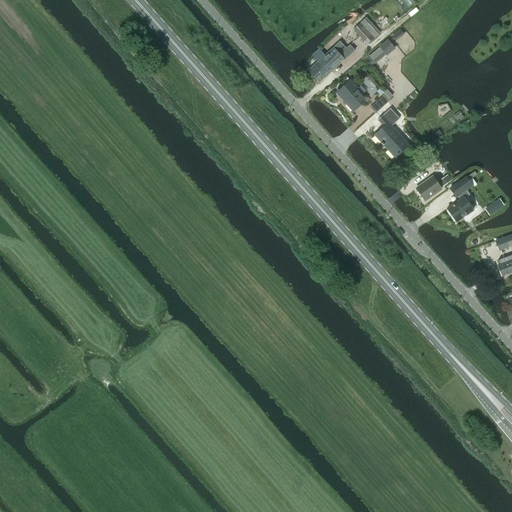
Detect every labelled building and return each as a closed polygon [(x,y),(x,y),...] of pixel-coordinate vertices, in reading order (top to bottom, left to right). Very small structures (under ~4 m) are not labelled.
[(353,30),(362,39),(367,45),(374,39),(380,33),(366,18),(360,24),(353,30)] [(353,57),(362,50),(361,49),(366,45),(361,40),(348,52),(353,57)] [(379,48),(369,56),(375,63),(385,55),(386,56),(395,49),(387,40),(379,47),(379,48)] [(325,55),(321,51),(319,48),(312,55),(318,62),(308,71),(318,83),(344,60),(333,48),(325,55)] [(350,80),(336,93),(353,112),(367,99),(363,94),(366,91),(361,85),(358,88),(350,80)] [(383,97),(370,108),(375,114),(387,103),(388,103),(387,102),(390,100),(380,89),(377,91),(381,96),(381,95),(383,97)] [(409,145),(392,126),(400,119),(390,109),(377,120),(383,127),(374,135),(395,158),(409,145)] [(472,186),(468,181),(477,175),(474,171),(466,177),(450,189),(456,197),(457,196),(460,200),(447,209),(456,222),(473,210),(464,198),(467,196),(467,193),(465,190),(472,186)] [(447,176),(439,182),(443,186),(450,181),(447,176)] [(432,177),(416,189),(424,201),(441,189),(432,177)] [(500,209),(495,202),(484,209),(489,216),(500,209)] [(511,235),(495,241),(498,251),(511,246),(511,235)] [(500,265),(498,266),(502,277),(511,272),(511,255),(498,260),(500,265)]
